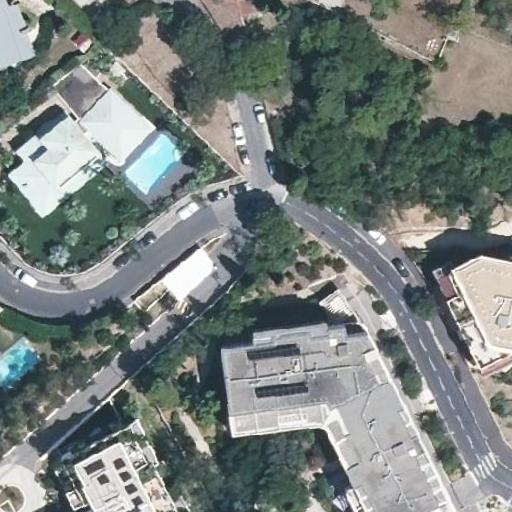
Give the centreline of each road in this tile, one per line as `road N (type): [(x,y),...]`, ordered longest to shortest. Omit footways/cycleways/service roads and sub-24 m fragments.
road 1 (residential): [(280,207),(340,237),(387,280),(416,323),(487,475),(511,489)]
road 2 (residential): [(0,283),(45,305),(87,303),(183,234),(236,210),(280,207)]
road 3 (residential): [(161,0),(182,9),(213,52),(280,207)]
